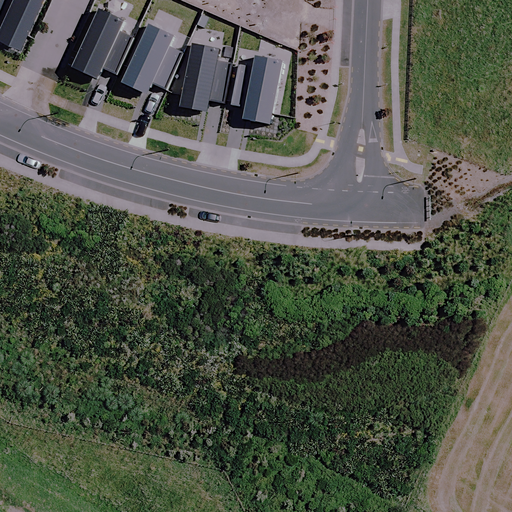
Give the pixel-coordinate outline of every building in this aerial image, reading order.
[(0,0),(0,41),(19,51),(42,0),(0,0)] [(97,12),(70,71),(94,82),(100,70),(114,77),(131,40),(117,33),(121,24),(97,12)] [(147,27),(120,86),(145,97),(150,85),(164,92),(181,55),(167,48),(172,39),(147,27)] [(190,46),(178,109),(205,114),(207,102),(222,105),(230,64),(214,62),(216,51),(190,46)] [(279,64),(254,59),(252,69),(239,66),(231,107),(245,109),(242,122),(267,127),(279,64)]
